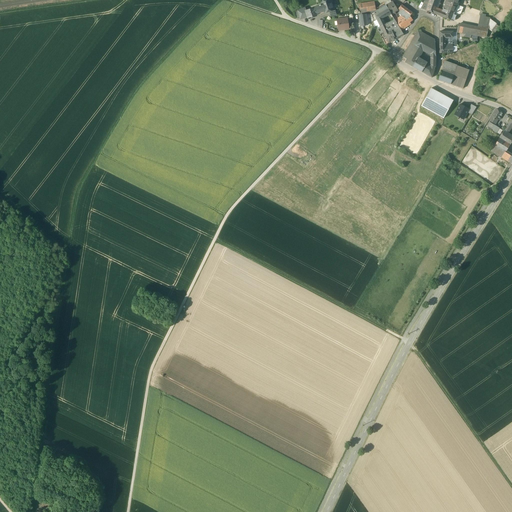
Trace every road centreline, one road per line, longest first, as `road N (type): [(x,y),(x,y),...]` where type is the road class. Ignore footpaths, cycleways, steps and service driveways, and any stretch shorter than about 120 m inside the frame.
road 1 (track): [(27,511),(79,196),(139,86),(218,0)]
road 2 (track): [(128,511),(150,372),(229,211),(378,51)]
road 3 (track): [(214,239),(403,339),(511,486)]
road 4 (tertiary): [(511,173),(408,344),(327,511)]
